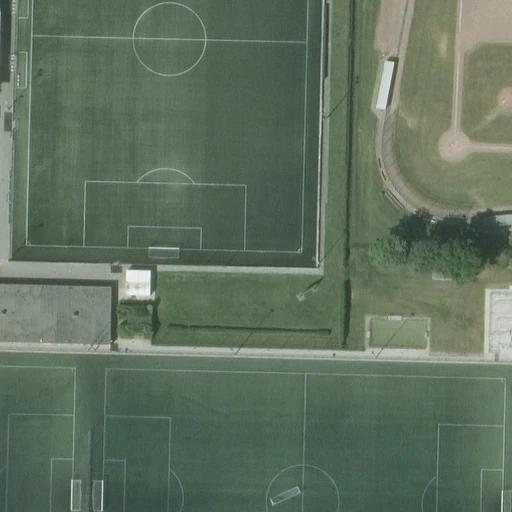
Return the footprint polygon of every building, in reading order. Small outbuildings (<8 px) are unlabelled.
[(386,111),(395,63),(384,61),(376,109),(386,111)] [(511,215),(482,218),(483,228),(511,225),(511,215)] [(125,290),(125,297),(150,297),(150,274),(126,274),(125,290)] [(0,343),(110,346),(111,289),(69,288),(0,286),(0,343)] [(127,320),(127,326),(127,328),(152,328),(152,326),(152,319),(127,318),(127,320)]
